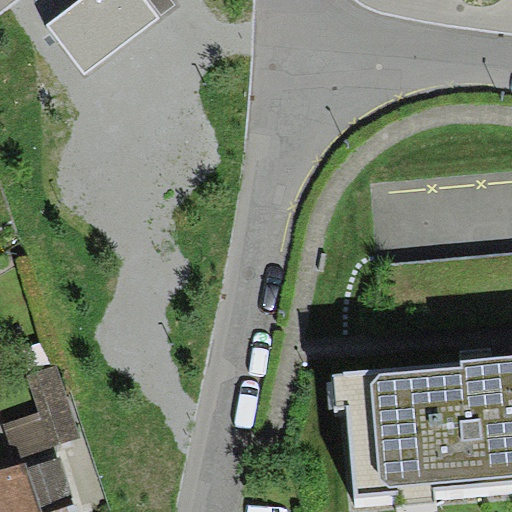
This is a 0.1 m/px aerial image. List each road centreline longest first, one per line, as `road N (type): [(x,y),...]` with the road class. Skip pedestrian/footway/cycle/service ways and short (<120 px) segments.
road 1 (residential): [(198,511),(296,39)]
road 2 (residential): [(296,39),(511,57)]
